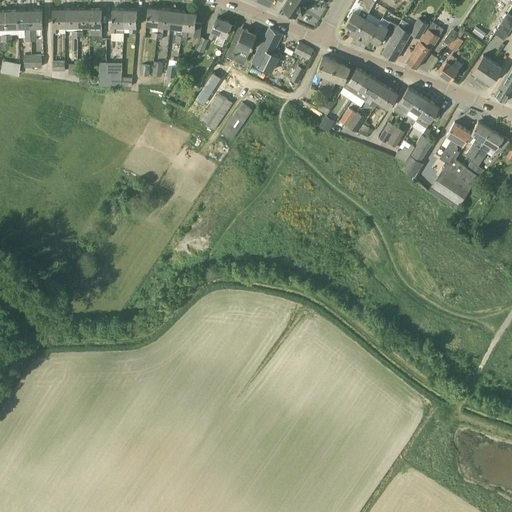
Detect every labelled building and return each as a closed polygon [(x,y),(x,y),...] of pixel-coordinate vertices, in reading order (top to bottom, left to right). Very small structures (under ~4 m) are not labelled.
[(303,5),(306,0),(288,0),(283,9),(286,10),(284,12),(291,17),(293,15),(295,17),(299,11),(302,13),(306,7),(303,5)] [(365,18),(369,12),(376,1),(374,0),(361,0),(360,4),(363,6),(359,14),(353,10),(345,24),(349,26),(346,31),(355,36),(358,31),(365,18)] [(146,23),(153,24),(158,25),(160,8),(148,7),(146,23)] [(77,26),(89,26),(89,8),(77,9),(77,26)] [(102,8),(89,8),(89,26),(89,35),(101,35),(101,25),(102,25),(102,8)] [(125,9),(112,8),(111,25),(112,25),(112,32),(124,32),(124,26),(125,9)] [(172,10),(160,8),(158,25),(157,32),(156,38),(162,39),(164,26),(170,26),(172,10)] [(18,10),(18,27),(25,27),(25,40),(31,40),(30,9),(18,10)] [(42,9),(30,9),(31,40),(37,40),(37,34),(42,34),(42,26),(43,26),(42,9)] [(59,26),(65,26),(65,9),(53,9),(53,26),(53,32),(59,32),(59,26)] [(77,26),(77,9),(65,9),(65,26),(77,26)] [(137,9),(125,9),(124,26),(130,26),(130,32),(135,33),(136,26),(137,9)] [(6,10),(6,27),(18,27),(18,10),(6,10)] [(184,11),(172,10),(170,26),(177,27),(176,40),(180,41),(184,11)] [(197,13),(184,11),(180,41),(186,42),(188,29),(194,29),(193,36),(200,37),(202,23),(195,22),(197,13)] [(511,27),(511,15),(508,13),(494,33),(504,40),(511,27)] [(231,23),(217,17),(212,29),(212,30),(209,36),(215,39),(218,32),(226,35),(231,23)] [(370,38),(377,26),(365,18),(358,31),(361,33),(359,38),(367,43),(370,38)] [(411,32),(420,37),(428,23),(419,18),(415,25),(412,24),(411,24),(409,23),(406,29),(399,25),(383,52),(395,59),(411,32)] [(397,24),(390,21),(387,26),(379,22),(377,26),(370,38),(375,41),(372,46),(376,48),(385,33),(390,36),(397,24)] [(473,30),(482,38),(486,33),(476,25),(473,30)] [(278,55),(272,53),(282,32),(270,27),(253,62),(248,73),(266,81),(271,71),(278,55)] [(248,51),(256,34),(243,28),(237,43),(232,41),(226,56),(233,59),(236,53),(247,58),(250,52),(248,51)] [(417,68),(439,35),(428,28),(406,60),(417,68)] [(463,40),(460,38),(465,31),(461,29),(449,46),(455,51),(463,40)] [(448,44),(452,39),(447,35),(443,41),(448,44)] [(208,39),(202,36),(196,49),(203,52),(208,39)] [(313,49),(299,41),(294,51),(308,59),(313,49)] [(25,67),(33,66),(33,54),(24,54),(25,67)] [(42,54),(33,54),(33,66),(42,66),(42,54)] [(456,57),(452,54),(447,61),(447,60),(439,72),(450,80),(459,68),(452,64),(456,57)] [(501,66),(483,54),(472,71),(476,74),(474,76),(484,83),(486,80),(490,83),(501,66)] [(317,92),(324,94),(327,85),(330,77),(336,61),(322,56),(316,71),(324,74),(318,91),(317,92)] [(14,62),(3,60),(1,72),(13,74),(14,62)] [(65,60),(53,60),(53,70),(65,70),(65,60)] [(163,63),(154,61),(153,75),(161,76),(163,63)] [(336,61),(330,77),(337,79),(344,82),(350,66),(336,61)] [(122,76),(115,76),(115,77),(113,76),(113,62),(106,62),(105,85),(121,87),(121,85),(122,76)] [(77,63),(68,63),(69,74),(77,74),(77,63)] [(150,65),(142,64),(140,74),(149,75),(150,65)] [(177,66),(168,64),(166,76),(175,77),(177,66)] [(297,64),(293,71),(302,75),(306,68),(297,64)] [(511,90),(511,65),(494,95),(505,102),(511,90)] [(344,87),(355,93),(358,88),(367,73),(357,67),(348,81),(344,87)] [(212,73),(195,100),(203,105),(220,78),(212,73)] [(377,80),(367,73),(358,88),(355,93),(365,100),(368,94),(377,80)] [(132,77),(122,76),(121,85),(132,86),(132,77)] [(388,86),(377,80),(368,94),(373,97),(370,104),(375,107),(376,104),(378,100),(388,86)] [(322,97),(323,97),(328,99),(329,96),(330,96),(333,88),(327,85),(324,94),(322,97)] [(376,104),(387,111),(389,107),(398,93),(388,86),(378,100),(376,104)] [(400,101),(398,104),(408,110),(419,93),(408,86),(399,100),(400,101)] [(232,102),(219,93),(200,120),(214,129),(232,102)] [(429,99),(419,93),(408,110),(405,114),(415,121),(416,120),(429,99)] [(320,102),(317,108),(327,114),(328,113),(328,112),(334,103),(328,99),(323,97),(320,102)] [(429,99),(416,120),(426,127),(440,106),(429,99)] [(252,109),(242,102),(222,132),(232,139),(252,109)] [(356,112),(349,107),(340,120),(347,125),(356,112)] [(319,126),(329,130),(333,123),(331,122),(335,117),(328,112),(327,114),(319,126)] [(365,117),(357,112),(348,125),(355,130),(365,117)] [(393,130),(395,131),(398,127),(389,121),(378,137),(386,142),(387,140),(393,130)] [(455,158),(459,152),(456,150),(457,148),(455,146),(458,142),(462,145),(471,131),(454,121),(446,135),(452,138),(440,158),(447,163),(451,165),(455,158)] [(491,129),(478,121),(471,133),(477,136),(466,154),(473,158),(471,161),(484,141),(484,140),(491,129)] [(364,124),(360,129),(367,132),(370,128),(364,124)] [(358,131),(357,134),(365,138),(368,132),(367,132),(360,129),(358,131)] [(484,141),(471,161),(478,165),(491,145),(497,148),(504,137),(491,129),(484,140),(484,141)] [(395,131),(393,130),(387,140),(395,146),(402,135),(395,131)] [(401,168),(414,176),(423,163),(420,161),(433,141),(422,134),(415,146),(406,160),(401,168)] [(415,146),(410,143),(407,147),(403,145),(401,148),(396,150),(394,156),(406,160),(415,146)] [(447,163),(429,190),(457,209),(470,189),(479,176),(455,158),(451,165),(447,163)] [(143,202),(136,198),(128,209),(134,214),(143,202)] [(78,269),(72,265),(65,278),(70,281),(78,269)]
